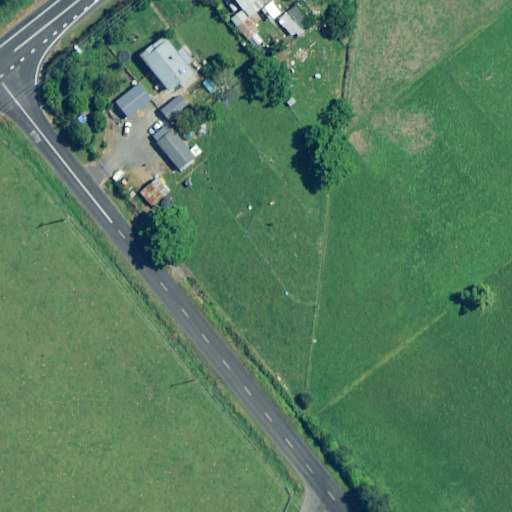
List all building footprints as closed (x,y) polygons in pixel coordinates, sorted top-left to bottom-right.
[(235,0),(250,17),(264,6),(259,0),(235,0)] [(291,37),(296,34),(298,37),(305,32),(302,29),(309,24),(295,6),(278,20),(291,37)] [(263,40),(243,11),(231,18),(246,40),(249,37),(255,46),(263,40)] [(164,37),(162,39),(160,37),(152,43),(153,46),(140,56),(168,91),(179,83),(184,89),(197,79),(184,64),(190,59),(183,50),(177,54),(164,37)] [(151,99),(139,85),(116,104),(128,118),(151,99)] [(187,105),(180,96),(161,110),(167,119),(187,105)]
